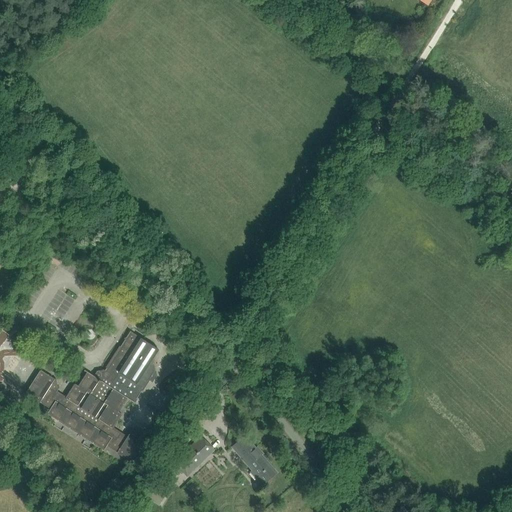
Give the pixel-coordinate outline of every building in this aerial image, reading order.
[(32,382),(25,394),(39,403),(40,401),(50,408),(48,411),(104,447),(107,442),(117,448),(116,450),(129,459),(132,454),(134,456),(141,444),(140,442),(142,438),(131,431),(128,436),(112,426),(121,413),(117,410),(126,397),(134,402),(149,380),(153,383),(157,376),(153,359),(159,349),(130,331),(105,370),(100,371),(101,376),(99,379),(85,370),(84,371),(88,373),(79,387),(75,385),(67,399),(57,393),(59,390),(57,379),(54,380),(40,370),(32,382),(31,381),(31,382),(32,382)] [(214,450),(201,436),(175,461),(184,471),(193,463),(196,466),(207,457),(214,450)] [(233,446),(239,454),(253,470),(252,471),(257,477),(259,476),(265,482),(276,472),(245,436),(233,446)] [(175,479),(166,473),(149,498),(158,505),(175,479)] [(304,494),(295,502),(302,511),(312,502),(304,494)]
